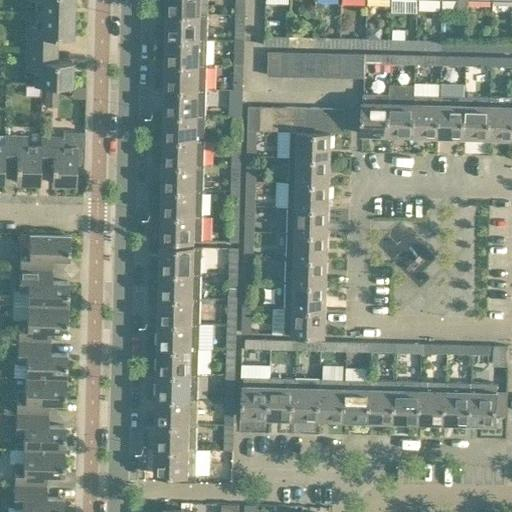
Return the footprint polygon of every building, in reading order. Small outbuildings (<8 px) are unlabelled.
[(36,0),(36,11),(74,12),(73,0),(36,0)] [(167,10),(167,11),(208,12),(208,0),(168,0),(168,10),(167,10)] [(236,0),(236,13),(245,13),(245,0),(236,0)] [(27,24),(26,47),(50,48),(50,35),(73,36),(74,12),(36,11),(35,24),(27,24)] [(166,35),(166,36),(207,37),(208,12),(167,11),(167,12),(167,35),(166,35)] [(236,13),(235,38),(244,38),(245,13),(236,13)] [(264,35),(264,45),(289,45),(289,42),(290,36),(264,35)] [(165,61),(207,62),(207,37),(166,36),(166,37),(167,37),(166,61),(165,61)] [(289,42),(289,45),(315,46),(315,43),(315,37),(290,36),(289,42)] [(315,43),(315,46),(340,47),(340,44),(340,37),(315,37),(315,43)] [(340,44),(340,47),(365,47),(365,45),(365,38),(340,37),(340,44)] [(235,38),(235,63),(243,64),(244,38),(235,38)] [(365,45),(365,47),(390,48),(390,45),(390,38),(365,38),(365,45)] [(390,45),(390,48),(415,48),(415,46),(416,39),(390,38),(390,45)] [(415,46),(415,48),(441,49),(441,47),(441,40),(416,39),(415,46)] [(441,47),(441,49),(466,50),(466,48),(466,40),(441,40),(441,47)] [(466,48),(466,50),(491,50),(491,48),(491,41),(466,40),(466,48)] [(491,48),(491,50),(511,50),(511,41),(491,41),(491,48)] [(50,48),(26,47),(25,69),(34,70),(34,83),(72,85),(72,60),(50,60),(50,48)] [(267,74),(279,74),(280,51),(268,50),(267,74)] [(279,74),(291,75),(292,51),(280,51),(279,74)] [(291,75),(304,75),(304,51),(292,51),(291,75)] [(304,75),(316,75),(316,51),(304,51),(304,75)] [(316,75),(328,76),(328,52),(316,51),(316,75)] [(328,76),(340,76),(341,52),(328,52),(328,76)] [(340,76),(352,76),(353,52),(341,52),(340,76)] [(352,76),(364,77),(365,62),(365,53),(353,52),(352,76)] [(365,53),(365,62),(390,62),(390,54),(365,53)] [(415,54),(390,54),(390,62),(415,63),(415,54)] [(440,55),(415,54),(415,63),(440,64),(440,55)] [(466,56),(440,55),(440,64),(465,64),(466,56)] [(491,56),(466,56),(465,64),(491,65),(491,56)] [(511,57),(491,56),(491,65),(511,65),(511,57)] [(165,86),(206,88),(207,62),(165,61),(165,62),(166,62),(166,86),(165,86)] [(235,63),(234,89),(243,89),(243,64),(235,63)] [(389,93),(388,133),(389,133),(413,133),(414,93),(415,84),(389,83),(389,93)] [(467,92),(467,84),(448,83),(447,91),(467,92)] [(164,111),(164,112),(165,112),(205,113),(206,88),(165,86),(165,87),(166,87),(165,111),(164,111)] [(45,88),(44,106),(58,106),(58,89),(45,88)] [(234,89),(233,114),(242,114),(243,89),(234,89)] [(388,133),(389,93),(364,92),(363,133),(365,133),(365,132),(388,132),(388,133)] [(438,135),(439,135),(440,94),(414,93),(413,133),(413,134),(414,134),(414,133),(438,134),(438,135)] [(463,136),(464,136),(465,95),(440,94),(439,135),(439,134),(463,134),(463,136)] [(488,136),(489,136),(490,95),(465,95),(464,136),(464,135),(488,135),(488,136)] [(511,96),(490,95),(489,136),(489,137),(489,135),(511,135),(511,96)] [(257,129),(260,129),(261,105),(248,105),(248,129),(257,129)] [(260,129),(272,130),(273,105),(261,105),(260,129)] [(272,130),(284,130),(285,106),(273,105),(272,130)] [(284,130),(290,130),(296,130),(297,106),(285,106),(284,130)] [(297,106),(296,130),(308,131),(309,106),(297,106)] [(309,106),(308,131),(320,131),(321,107),(309,106)] [(320,131),(332,131),(333,107),(321,107),(320,131)] [(333,107),(332,131),(345,132),(345,108),(333,107)] [(205,113),(165,112),(164,136),(163,136),(163,137),(205,138),(205,113)] [(233,114),(233,139),(241,139),(242,114),(233,114)] [(247,129),(246,154),(257,155),(257,129),(248,129),(247,129)] [(290,130),(290,156),(331,157),(331,156),(330,156),(331,133),(332,133),(332,131),(320,131),(308,131),(296,130),(290,130)] [(40,144),(40,159),(52,159),(51,182),(76,182),(76,162),(83,162),(84,132),(64,132),(64,135),(53,135),(40,135),(40,140),(40,144)] [(4,143),(4,158),(16,158),(15,181),(39,181),(40,181),(40,159),(40,144),(40,140),(27,140),(27,134),(17,134),(4,134),(4,143)] [(163,161),(163,162),(204,163),(205,138),(163,137),(163,138),(164,138),(163,161)] [(233,139),(232,164),(241,164),(241,139),(233,139)] [(246,154),(246,180),(256,180),(257,155),(246,154)] [(290,156),(289,181),(330,182),(330,181),(329,181),(330,157),(331,157),(290,156)] [(162,187),(203,188),(204,163),(163,162),(163,163),(164,163),(163,187),(162,187)] [(232,164),(231,189),(240,190),(241,164),(232,164)] [(246,180),(245,205),(255,205),(256,180),(246,180)] [(289,181),(288,206),(329,207),(328,207),(329,183),(330,183),(330,182),(289,181)] [(161,212),(202,214),(203,188),(162,187),(162,188),(163,188),(162,212),(161,212)] [(231,189),(231,214),(239,215),(240,190),(231,189)] [(245,205),(244,230),(255,230),(255,205),(245,205)] [(288,206),(287,231),(328,233),(329,232),(328,232),(329,208),(329,207),(288,206)] [(202,214),(161,212),(161,213),(162,213),(162,237),(161,237),(160,238),(202,239),(202,214)] [(239,215),(231,214),(230,240),(239,241),(239,215)] [(244,230),(244,255),(254,256),(255,230),(244,230)] [(287,231),(287,257),(327,258),(328,258),(328,257),(327,257),(328,233),(287,231)] [(20,266),(20,268),(52,269),(52,257),(69,258),(70,233),(29,232),(29,246),(20,246),(20,266)] [(161,245),(161,270),(201,271),(201,246),(160,244),(160,245),(161,245)] [(230,247),(229,272),(238,273),(238,247),(230,247)] [(244,255),(243,280),(253,281),(254,256),(244,255)] [(287,257),(286,282),(327,283),(327,282),(326,282),(327,258),(287,257)] [(27,290),(27,304),(68,305),(69,280),(52,280),(52,269),(20,268),(19,290),(27,290)] [(159,295),(160,295),(200,297),(201,271),(161,270),(160,270),(160,271),(161,271),(160,295),(159,295)] [(229,272),(228,297),(237,298),(238,273),(229,272)] [(243,280),(242,306),(253,306),(253,281),(243,280)] [(286,282),(285,307),(326,308),(326,307),(325,307),(326,284),(327,284),(327,283),(286,282)] [(159,320),(158,321),(199,322),(200,297),(160,295),(159,320)] [(228,297),(227,323),(236,323),(237,298),(228,297)] [(18,318),(18,340),(50,341),(51,329),(67,330),(68,305),(27,304),(27,318),(18,318)] [(253,306),(242,306),(242,331),(252,331),(253,306)] [(326,308),(285,307),(284,333),(325,334),(325,333),(324,333),(325,309),(326,309),(326,308)] [(159,321),(159,346),(199,347),(199,322),(158,321),(159,321)] [(227,323),(227,348),(236,348),(236,323),(227,323)] [(6,327),(0,328),(0,338),(8,337),(6,327)] [(244,346),(269,347),(270,338),(244,337),(244,346)] [(269,347),(295,347),(295,339),(270,338),(269,347)] [(295,347),(320,348),(320,339),(295,339),(295,347)] [(320,348),(345,349),(345,340),(320,339),(320,348)] [(25,362),(25,376),(66,377),(67,352),(50,352),(50,341),(18,340),(17,362),(25,362)] [(345,349),(370,349),(370,341),(345,340),(345,349)] [(370,349),(395,350),(396,341),(370,341),(370,349)] [(395,350),(421,351),(421,342),(396,341),(395,350)] [(421,351),(446,351),(446,343),(421,342),(421,351)] [(446,351),(471,352),(471,344),(446,343),(446,351)] [(471,344),(471,352),(497,353),(497,344),(471,344)] [(157,370),(157,371),(198,372),(199,347),(159,346),(158,346),(158,347),(158,370),(157,370)] [(227,348),(226,373),(235,373),(236,348),(227,348)] [(156,396),(197,397),(198,372),(157,371),(157,372),(158,372),(157,396),(156,396)] [(226,373),(225,398),(234,398),(235,373),(226,373)] [(267,417),(268,417),(269,376),(243,375),(242,416),(243,416),(243,415),(267,416),(267,417)] [(16,390),(16,412),(48,413),(48,401),(65,402),(66,377),(25,376),(25,390),(16,390)] [(292,418),(293,418),(294,377),(269,376),(268,417),(268,416),(292,417),(292,418)] [(317,418),(318,418),(319,378),(294,377),(293,418),(293,417),(317,418)] [(343,419),(344,378),(319,378),(318,418),(319,418),(343,418),(343,419)] [(368,419),(368,420),(369,379),(344,378),(343,419),(344,419),(344,418),(368,419)] [(369,419),(393,419),(395,380),(369,379),(368,420),(369,420),(369,419)] [(418,421),(419,421),(420,380),(395,380),(393,419),(393,420),(394,420),(394,419),(418,420),(418,421)] [(443,421),(444,422),(445,381),(420,380),(419,421),(419,420),(443,421)] [(469,423),(470,382),(445,381),(444,422),(445,422),(445,421),(469,421),(469,423)] [(470,382),(469,423),(470,423),(470,422),(494,422),(494,423),(495,423),(496,382),(470,382)] [(156,421),(197,422),(197,397),(156,396),(156,397),(157,397),(157,421),(156,421)] [(225,398),(225,423),(233,423),(234,398),(225,398)] [(24,434),(23,448),(64,449),(65,424),(48,424),(48,413),(16,412),(15,434),(24,434)] [(155,446),(155,447),(196,448),(197,422),(156,421),(156,422),(157,422),(156,446),(155,446)] [(225,423),(224,448),(233,449),(233,423),(225,423)] [(195,482),(196,454),(196,448),(155,447),(156,448),(155,471),(154,471),(154,472),(168,473),(168,481),(195,482)] [(14,462),(14,484),(46,485),(47,473),(64,474),(64,449),(23,448),(23,462),(14,462)] [(22,506),(21,511),(62,511),(63,496),(46,496),(46,485),(14,484),(13,506),(22,506)]
